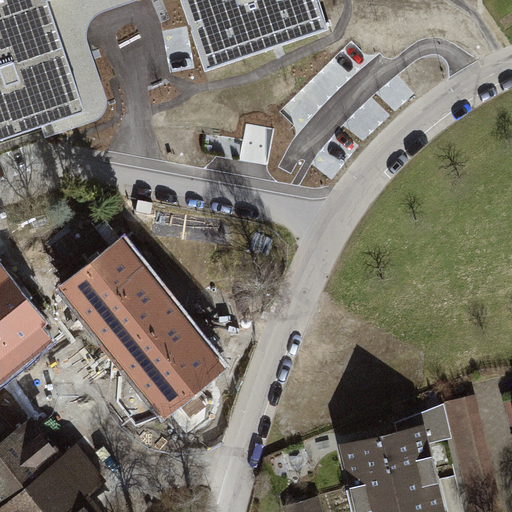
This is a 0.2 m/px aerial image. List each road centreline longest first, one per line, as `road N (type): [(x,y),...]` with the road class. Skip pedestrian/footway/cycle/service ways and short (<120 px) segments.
road 1 (residential): [(342,219),(100,174),(83,160),(0,189)]
road 2 (residential): [(231,511),(282,345),(342,219)]
road 3 (residential): [(342,219),(420,129),(511,70)]
road 4 (unknown): [(242,464),(95,442)]
